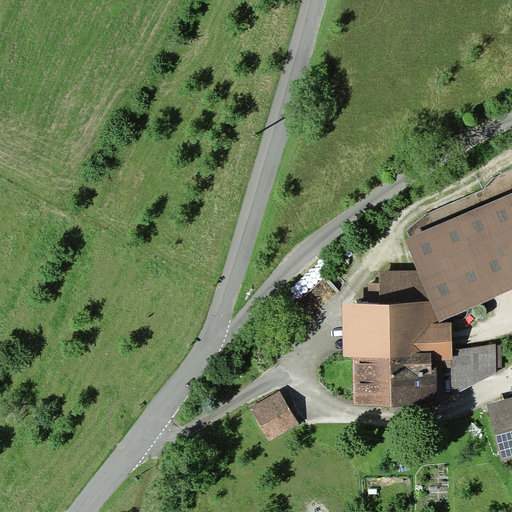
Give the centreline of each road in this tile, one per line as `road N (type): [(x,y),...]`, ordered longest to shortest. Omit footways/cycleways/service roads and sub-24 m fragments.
road 1 (tertiary): [(81,511),(151,433),(208,347),(256,216),(316,0)]
road 2 (track): [(511,121),(380,193),(231,327),(215,330)]
